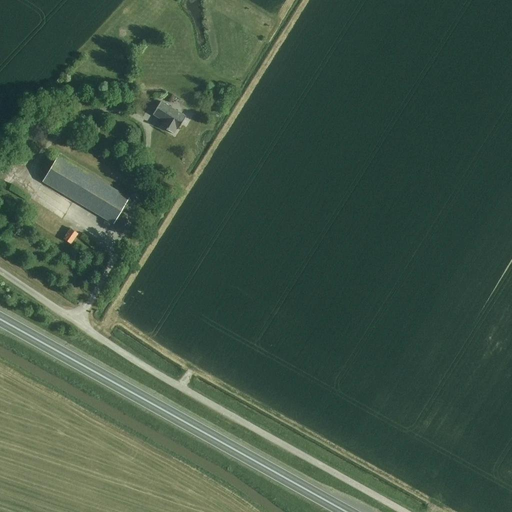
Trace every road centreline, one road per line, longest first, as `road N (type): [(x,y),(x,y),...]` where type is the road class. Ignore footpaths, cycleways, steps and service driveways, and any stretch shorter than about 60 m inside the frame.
road 1 (unclassified): [(406,511),(196,396),(0,270)]
road 2 (trunk): [(344,511),(0,319)]
